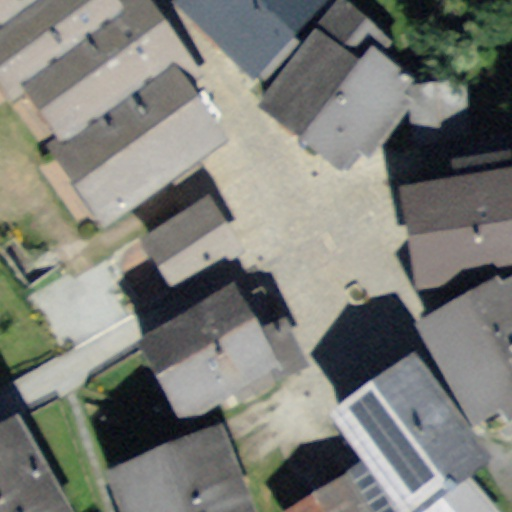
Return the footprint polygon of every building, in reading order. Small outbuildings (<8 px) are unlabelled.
[(0,0),(0,64),(24,98),(37,89),(77,144),(65,153),(110,217),(213,143),(170,83),(185,72),(136,4),(115,18),(102,0),(0,0)] [(195,0),(259,63),(322,0),(195,0)] [(358,42),(325,16),(268,88),(361,161),(431,72),(371,25),(358,42)] [(511,161),(402,179),(418,275),(511,259),(511,161)] [(210,195),(146,239),(172,287),(240,242),(210,195)] [(511,272),(428,315),(480,417),(511,400),(511,272)] [(246,281),(139,341),(180,415),(287,355),(246,281)] [(420,511),(496,459),(416,346),(329,408),(402,511),(420,511)] [(71,511),(20,420),(0,430),(0,511),(71,511)] [(255,511),(228,426),(108,463),(123,511),(255,511)] [(373,511),(347,473),(291,511),(373,511)]
